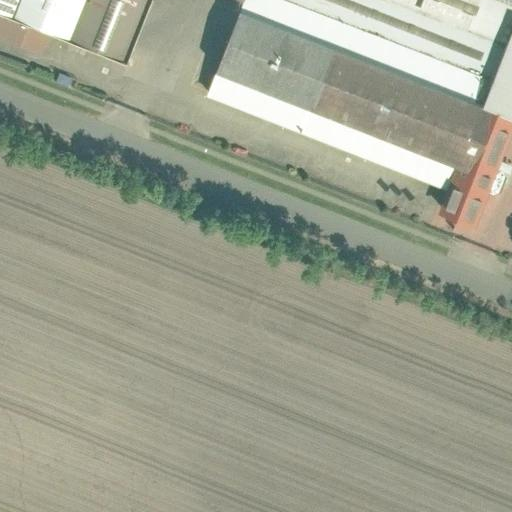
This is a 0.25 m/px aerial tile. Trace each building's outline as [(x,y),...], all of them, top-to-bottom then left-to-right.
[(146,0),(0,0),(0,10),(49,30),(123,60),(146,0)] [(511,0),(245,0),(209,91),(452,188),(487,101),(511,38),(511,0)] [(49,30),(0,10),(0,35),(41,51),(49,30)] [(511,38),(487,101),(511,111),(511,38)] [(511,126),(511,111),(487,101),(452,188),(443,209),(474,221),(486,190),(493,193),(503,169),(496,166),(511,126)]
